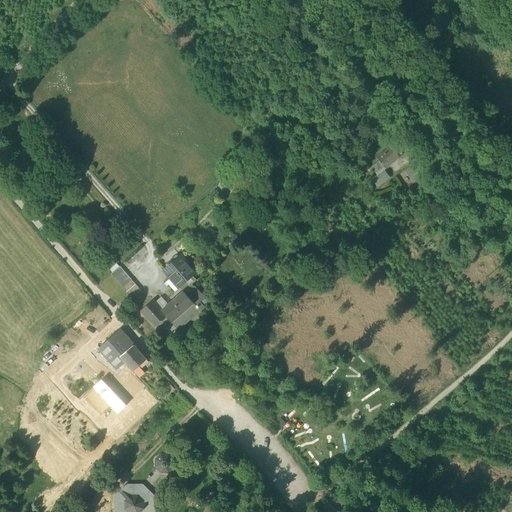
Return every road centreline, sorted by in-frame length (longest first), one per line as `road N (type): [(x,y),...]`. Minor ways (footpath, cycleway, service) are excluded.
road 1 (residential): [(0,176),(290,511)]
road 2 (track): [(313,511),(511,336)]
